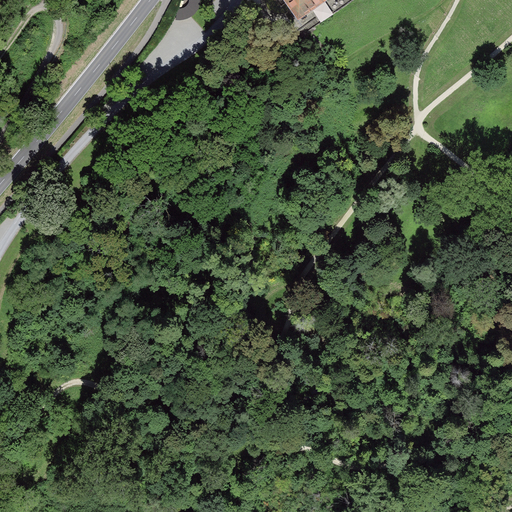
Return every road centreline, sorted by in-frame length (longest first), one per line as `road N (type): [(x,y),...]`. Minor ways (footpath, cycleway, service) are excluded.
road 1 (track): [(0,451),(70,384),(148,402),(187,423),(257,376),(299,318),(338,224),(418,122)]
road 2 (track): [(187,423),(225,453),(394,437),(466,496),(511,494)]
road 3 (track): [(511,37),(418,122),(416,77),(458,0)]
road 4 (secondary): [(152,0),(0,185)]
road 5 (track): [(234,453),(301,408),(330,357),(299,318)]
road 6 (track): [(0,136),(58,41),(50,0)]
